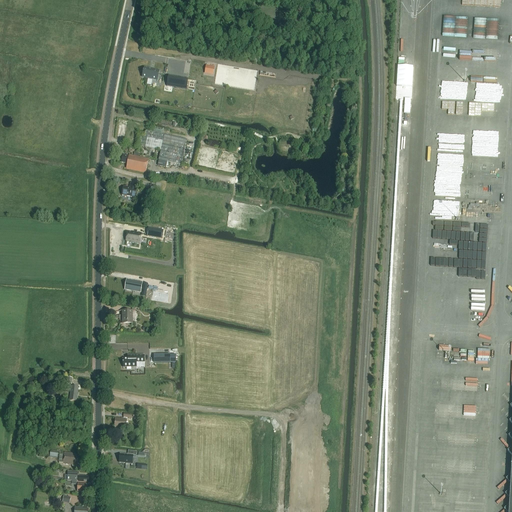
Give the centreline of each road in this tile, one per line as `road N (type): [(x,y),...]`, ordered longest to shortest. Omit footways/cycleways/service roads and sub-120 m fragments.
road 1 (tertiary): [(98,378),(103,144),(131,0)]
road 2 (unknown): [(420,326),(437,0)]
road 3 (unknown): [(511,125),(496,332)]
road 4 (unknown): [(410,511),(420,326)]
road 5 (unknown): [(496,332),(487,511)]
road 6 (unknown): [(103,392),(271,414)]
road 7 (tertiary): [(98,378),(98,511)]
